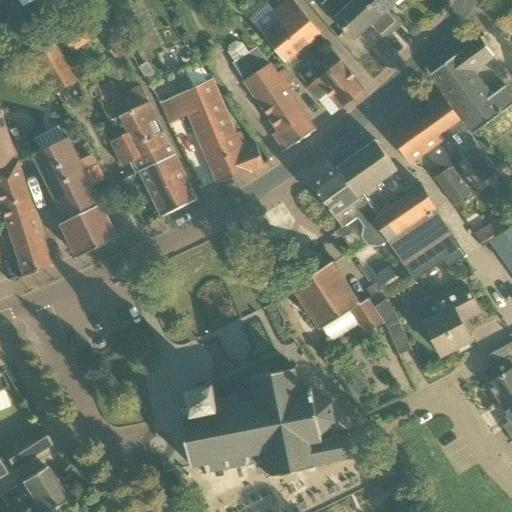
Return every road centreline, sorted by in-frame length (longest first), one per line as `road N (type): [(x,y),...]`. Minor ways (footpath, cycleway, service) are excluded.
road 1 (tertiary): [(34,302),(261,196),(338,142),(419,68),(467,0)]
road 2 (residential): [(145,511),(34,302)]
road 3 (residential): [(511,470),(458,401),(460,381),(495,352)]
